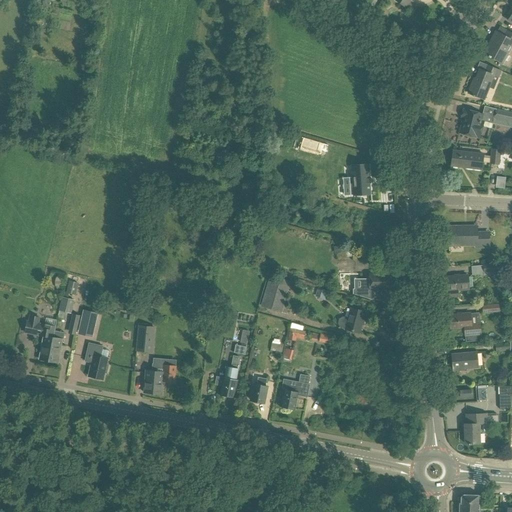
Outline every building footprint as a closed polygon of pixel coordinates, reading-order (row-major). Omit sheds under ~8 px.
[(504,37),(496,32),(484,54),(501,63),(511,42),(511,33),(507,31),(504,37)] [(468,94),(483,100),(493,76),(498,78),(499,75),(505,77),(506,73),(481,63),(479,69),(473,86),(471,85),(468,94)] [(480,138),(485,115),(462,109),(460,117),(463,118),(459,133),(480,138)] [(511,112),(496,109),(494,117),(511,121),(511,112)] [(299,147),(321,154),(324,143),(302,137),(299,147)] [(490,164),(499,165),(501,150),(491,149),(490,164)] [(451,165),(481,169),(483,154),(452,150),(451,165)] [(353,176),(349,176),(350,194),(371,193),(369,166),(352,167),(353,176)] [(305,210),(314,213),(317,202),(308,200),(305,210)] [(279,215),(289,219),(289,218),(293,220),(295,215),(292,214),(293,211),(291,210),(287,209),(281,207),(280,209),(277,209),(275,213),(279,215)] [(475,249),(488,248),(488,234),(475,234),(475,227),(448,227),(448,246),(475,245),(475,249)] [(334,247),(335,254),(346,252),(346,258),(351,258),(349,245),(334,247)] [(496,273),(496,264),(483,265),(483,274),(496,273)] [(370,274),(370,300),(384,299),(384,290),(391,290),(391,274),(370,274)] [(446,277),(448,292),(449,291),(449,297),(457,297),(457,291),(468,290),(467,276),(446,277)] [(262,306),(281,311),(289,283),(270,277),(262,306)] [(70,281),(67,295),(75,297),(78,283),(70,281)] [(316,296),(324,299),(324,297),(326,297),(328,292),(318,289),(316,296)] [(64,298),(59,318),(66,319),(67,313),(72,314),(75,300),(64,298)] [(482,306),(483,313),(499,312),(499,305),(482,306)] [(338,324),(340,328),(345,329),(359,333),(363,319),(364,320),(366,312),(351,308),(348,319),(343,318),(339,320),(338,324)] [(96,321),(97,313),(83,310),(81,318),(96,321)] [(448,315),(450,330),(463,328),(464,336),(480,335),(479,324),(470,325),(469,314),(448,315)] [(39,359),(47,361),(49,352),(50,344),(55,345),(57,338),(54,337),(55,331),(56,327),(38,324),(39,318),(30,316),(29,322),(27,321),(25,332),(44,336),(39,359)] [(140,326),(138,351),(148,352),(150,336),(153,336),(154,328),(140,326)] [(276,335),(283,343),(294,334),(287,326),(276,335)] [(242,330),(240,342),(247,343),(249,332),(242,330)] [(49,352),(47,361),(58,363),(62,340),(63,340),(65,333),(55,331),(54,337),(57,338),(55,345),(50,344),(49,352)] [(241,351),(243,344),(233,341),(231,348),(241,351)] [(89,343),(85,361),(92,363),(89,377),(103,380),(104,373),(107,373),(108,365),(106,365),(108,359),(100,357),(103,346),(89,343)] [(451,354),(453,371),(464,370),(464,369),(477,367),(476,352),(451,354)] [(226,367),(224,378),(217,377),(215,384),(222,386),(221,394),(222,395),(223,397),(226,397),(228,396),(233,397),(237,381),(235,380),(240,357),(232,356),(230,368),(226,367)] [(314,367),(315,357),(308,356),(307,367),(314,367)] [(144,393),(162,394),(163,382),(174,383),(176,366),(164,365),(164,372),(146,371),(144,393)] [(251,401),(253,401),(254,402),(257,403),(258,402),(264,403),(267,387),(265,386),(266,380),(259,378),(258,385),(254,384),(251,401)] [(281,389),(285,390),(282,406),(283,407),(284,409),(288,409),(289,408),(294,409),(297,396),(306,398),(309,385),(283,380),(281,389)] [(511,407),(511,404),(511,386),(500,386),(500,410),(511,410),(511,407)] [(464,424),(464,444),(479,443),(479,424),(486,424),(486,414),(466,414),(466,424),(464,424)] [(459,511),(480,511),(481,511),(479,511),(479,496),(464,496),(461,498),(461,504),(460,504),(459,511)]
